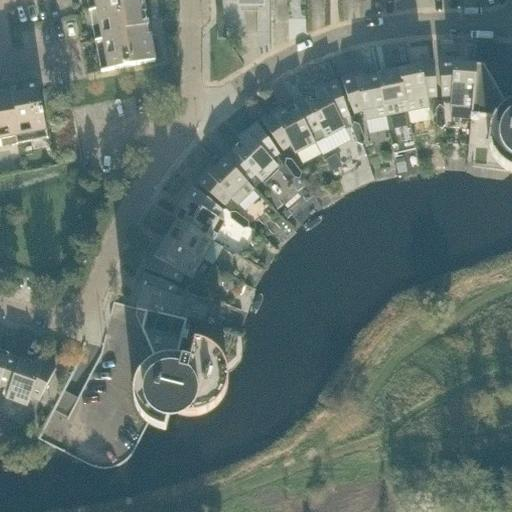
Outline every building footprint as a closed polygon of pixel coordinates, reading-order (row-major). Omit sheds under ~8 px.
[(89,11),(143,0),(95,0),(97,9),(89,11)] [(143,0),(89,11),(90,12),(98,10),(103,39),(95,41),(96,43),(103,41),(109,69),(102,71),(102,72),(155,61),(151,42),(151,36),(156,35),(154,24),(149,25),(143,0)] [(464,66),(459,66),(460,58),(440,60),(442,98),(451,97),(451,106),(472,108),(471,120),(472,120),(476,65),(464,64),(464,66)] [(428,98),(437,98),(435,60),(411,62),(411,68),(399,70),(408,112),(430,108),(428,98)] [(511,104),(510,105),(507,107),(489,74),(476,73),(477,65),(476,65),(472,120),(479,121),(479,117),(493,118),(494,119),(490,129),(489,139),(490,149),(494,158),(500,166),(509,172),(511,173),(511,104)] [(387,117),(408,112),(399,70),(378,75),(387,117)] [(366,77),(364,71),(342,79),(354,115),(363,112),(365,121),(387,117),(378,75),(366,77)] [(341,120),(350,117),(337,81),(315,89),(317,95),(295,106),(315,144),(316,144),(312,135),(321,130),(325,139),(346,128),(341,120)] [(0,92),(0,140),(15,137),(17,145),(18,144),(17,137),(46,131),(47,139),(48,139),(38,85),(12,90),(11,84),(1,86),(2,92),(0,92)] [(296,154),(315,144),(295,106),(285,112),(281,107),(261,121),(284,152),(291,146),(296,154)] [(437,118),(445,117),(444,109),(440,106),(437,110),(437,118)] [(445,117),(437,118),(438,126),(442,130),(446,125),(445,117)] [(355,136),(363,133),(360,126),(355,123),(352,128),(355,136)] [(272,160),(280,154),(257,124),(238,138),(242,143),(224,160),(254,190),(255,190),(248,183),(256,176),(262,183),(279,167),(272,160)] [(363,133),(355,136),(358,143),(363,146),(365,141),(363,133)] [(290,172),(297,167),(292,160),(286,159),(286,165),(290,172)] [(238,206),(254,190),(224,160),(216,168),(211,164),(196,183),(226,206),(231,199),(238,206)] [(297,167),(290,172),(295,178),(300,179),(301,173),(297,167)] [(217,217),(223,210),(193,187),(178,206),(183,210),(177,220),(214,241),(225,222),(217,217)] [(237,224),(242,217),(236,213),(231,213),(231,219),(237,224)] [(242,217),(237,224),(244,229),(249,228),(249,222),(242,217)] [(203,260),(214,241),(177,220),(166,239),(203,260)] [(192,279),(203,260),(166,239),(160,249),(155,246),(153,250),(145,269),(180,283),(184,275),(192,279)] [(179,319),(184,298),(175,296),(178,288),(143,273),(134,295),(140,298),(137,310),(179,319)] [(197,297),(199,289),(192,286),(187,288),(189,293),(197,297)] [(199,289),(197,297),(204,300),(209,298),(207,292),(199,289)] [(187,321),(179,319),(137,310),(136,316),(155,360),(152,361),(147,365),(142,370),(139,375),(136,381),(134,387),(134,394),(134,400),(136,407),(139,412),(142,418),(149,424),(152,426),(163,430),(166,431),(173,401),(181,403),(178,414),(185,416),(191,416),(198,416),(204,414),(210,411),(215,408),(220,403),(224,398),(226,392),(228,386),(229,379),(228,373),(226,366),(224,360),(220,355),(215,350),(210,347),(204,344),(200,343),(187,339),(189,333),(185,332),(187,321)] [(0,381),(9,355),(0,351),(0,381)] [(36,365),(9,355),(0,381),(0,386),(9,390),(6,399),(28,407),(31,398),(39,402),(56,369),(38,359),(36,365)]
